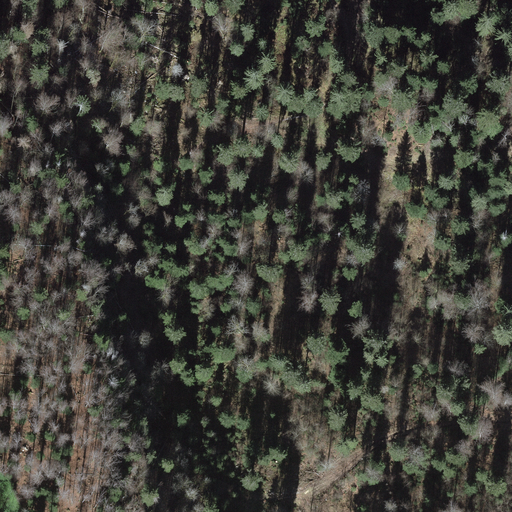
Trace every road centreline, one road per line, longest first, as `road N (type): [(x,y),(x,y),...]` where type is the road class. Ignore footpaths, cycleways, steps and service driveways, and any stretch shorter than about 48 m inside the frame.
road 1 (track): [(511,160),(483,150),(396,157),(250,130)]
road 2 (track): [(250,130),(313,109),(336,89),(346,43),(327,0)]
